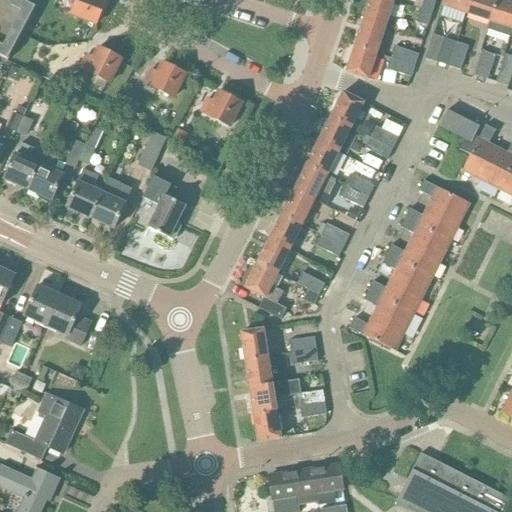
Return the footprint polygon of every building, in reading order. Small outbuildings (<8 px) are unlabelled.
[(0,0),(0,57),(8,62),(36,7),(22,0),(0,0)] [(96,25),(106,2),(101,0),(76,0),(70,15),(96,25)] [(389,0),(369,0),(363,19),(385,26),(394,1),(389,0)] [(427,26),(435,2),(428,0),(423,0),(416,23),(427,26)] [(466,14),(470,0),(444,0),(443,6),(466,14)] [(489,22),(496,0),(495,0),(470,0),(466,14),(489,22)] [(489,22),(486,32),(509,40),(511,31),(511,5),(496,0),(489,22)] [(363,19),(354,46),(377,53),(385,27),(385,26),(363,19)] [(437,63),(437,62),(444,39),(432,35),(425,59),(437,63)] [(460,71),(468,47),(456,43),(449,67),(460,71)] [(368,80),(377,53),(354,46),(345,73),(368,80)] [(390,58),(414,66),(418,55),(394,46),(390,58)] [(121,60),(98,49),(92,60),(87,57),(80,71),(108,85),(121,60)] [(487,80),(495,56),(482,51),(474,75),(487,80)] [(508,87),(511,74),(511,57),(505,55),(495,83),(508,87)] [(411,78),(414,66),(390,58),(386,70),(411,78)] [(186,75),(162,63),(156,75),(151,72),(144,85),(173,100),(186,75)] [(11,66),(6,78),(19,84),(24,72),(11,66)] [(63,90),(68,79),(56,73),(50,83),(63,90)] [(229,128),(241,104),(219,93),(213,104),(207,101),(201,114),(229,128)] [(343,93),(330,118),(350,128),(363,103),(343,93)] [(73,94),(66,107),(78,113),(85,100),(73,94)] [(120,101),(114,114),(124,119),(130,106),(121,102),(120,101)] [(19,107),(15,114),(23,118),(26,110),(19,107)] [(447,111),(439,128),(463,140),(459,149),(470,155),(479,138),(475,136),(479,127),(449,112),(447,111)] [(13,113),(6,129),(15,133),(23,118),(15,114),(13,113)] [(23,118),(15,133),(16,134),(25,138),(33,122),(30,121),(23,118)] [(338,152),(350,128),(330,118),(318,142),(338,152)] [(481,183),(498,148),(489,143),(495,131),(485,126),(479,138),(470,155),(461,173),(481,183)] [(370,138),(392,149),(398,139),(375,127),(370,138)] [(171,141),(170,142),(181,148),(187,136),(176,131),(171,141)] [(152,133),(137,166),(151,173),(166,139),(152,133)] [(387,160),(392,149),(370,138),(364,149),(387,160)] [(78,162),(85,146),(75,141),(61,171),(55,168),(58,161),(44,154),(41,161),(28,191),(51,202),(61,178),(69,182),(78,162)] [(318,142),(305,167),(319,173),(326,177),(338,152),(318,142)] [(498,148),(481,183),(498,192),(511,164),(511,142),(507,153),(498,148)] [(15,153),(3,180),(28,191),(41,161),(31,157),(30,156),(33,150),(20,144),(19,147),(16,154),(15,153)] [(85,146),(78,162),(87,166),(94,150),(85,146)] [(511,164),(498,192),(500,192),(511,198),(511,164)] [(335,181),(326,177),(305,167),(293,191),(313,202),(318,192),(328,196),(335,181)] [(77,184),(66,208),(89,218),(100,194),(92,191),(94,186),(98,177),(82,170),(77,184)] [(345,187),(368,198),(373,187),(351,175),(345,187)] [(168,239),(185,206),(174,201),(180,191),(153,177),(142,199),(158,207),(147,229),(168,239)] [(100,194),(89,218),(113,229),(125,203),(124,203),(130,190),(108,181),(106,180),(100,194)] [(423,181),(418,191),(431,197),(426,206),(424,210),(459,227),(461,223),(470,205),(436,187),(423,181)] [(363,209),(368,198),(345,187),(340,197),(363,209)] [(301,226),(313,202),(293,191),(281,216),(301,226)] [(349,208),(345,216),(355,222),(360,213),(349,208)] [(405,217),(404,219),(417,225),(451,243),(452,240),(459,227),(424,210),(422,216),(409,209),(405,217)] [(289,249),(301,226),(281,216),(269,238),(289,249)] [(404,219),(400,228),(412,234),(408,242),(406,245),(441,262),(443,259),(451,243),(417,225),(404,219)] [(320,236),(343,247),(349,236),(326,224),(320,236)] [(338,257),(343,247),(320,236),(316,246),(338,257)] [(277,273),(289,249),(269,238),(257,263),(277,273)] [(387,253),(386,256),(398,262),(433,280),(434,277),(441,262),(406,245),(403,252),(391,246),(387,253)] [(386,256),(382,264),(394,270),(390,278),(388,282),(423,300),(425,295),(433,280),(398,262),(386,256)] [(271,286),(277,273),(257,263),(245,288),(263,298),(262,299),(258,308),(281,320),(286,309),(277,304),(283,292),(271,286)] [(0,305),(14,276),(0,269),(0,305)] [(308,290),(319,295),(325,285),(302,273),(296,284),(308,290)] [(373,282),(367,293),(414,316),(423,300),(388,282),(385,288),(373,282)] [(37,286),(23,317),(35,323),(34,325),(43,328),(57,297),(57,296),(37,286)] [(313,306),(319,295),(308,290),(303,300),(313,306)] [(367,293),(364,301),(376,307),(371,316),(406,333),(407,331),(414,316),(367,293)] [(57,297),(43,328),(45,329),(55,334),(55,332),(67,337),(66,339),(82,346),(91,324),(77,318),(81,307),(60,297),(57,296),(57,297)] [(0,338),(2,334),(1,334),(9,318),(0,313),(0,338)] [(354,318),(349,329),(364,336),(396,352),(404,336),(406,333),(371,316),(370,318),(366,325),(354,318)] [(0,345),(9,349),(19,326),(9,321),(0,339),(0,345)] [(244,361),(267,357),(263,330),(240,333),(244,361)] [(291,353),(316,349),(314,337),(288,341),(291,353)] [(316,349),(291,353),(293,365),(318,361),(316,349)] [(249,388),(271,384),(267,357),(244,361),(249,388)] [(69,376),(81,381),(86,369),(74,364),(69,376)] [(42,367),(36,381),(36,382),(38,382),(43,384),(44,380),(43,380),(47,369),(42,367)] [(18,389),(24,377),(15,372),(10,385),(18,389)] [(24,377),(18,389),(22,391),(26,393),(26,391),(31,380),(24,377)] [(300,408),(324,404),(322,392),(301,395),(298,380),(271,384),(249,388),(253,415),(275,411),(275,407),(282,398),(298,396),(300,408)] [(36,381),(32,390),(41,394),(45,385),(43,384),(38,382),(36,382),(36,381)] [(511,392),(510,392),(500,412),(511,417),(511,392)] [(62,456),(75,428),(70,425),(77,409),(46,395),(38,413),(46,417),(35,441),(11,430),(4,445),(41,461),(47,449),(62,456)] [(324,404),(300,408),(302,418),(326,415),(324,404)] [(275,411),(253,415),(257,442),(280,438),(275,411)] [(409,511),(511,511),(511,500),(420,454),(394,504),(409,511)] [(338,465),(268,476),(273,511),(299,511),(298,505),(316,502),(315,494),(342,490),(341,483),(338,466),(338,465)] [(33,482),(0,466),(0,487),(25,499),(18,511),(40,511),(50,491),(54,493),(60,480),(38,470),(33,482)]
